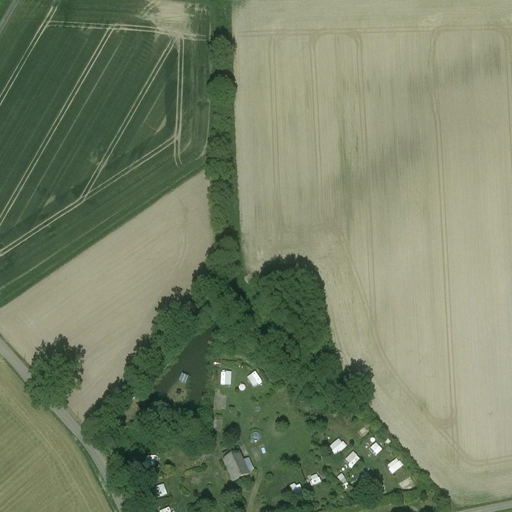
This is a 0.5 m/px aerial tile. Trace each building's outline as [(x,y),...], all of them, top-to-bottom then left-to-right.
[(248,377),(253,387),(262,381),(256,372),(248,377)] [(363,440),(373,432),(369,427),(359,436),(363,440)] [(341,442),(334,447),(339,454),(346,449),(341,442)] [(238,453),(223,460),(234,483),(248,476),(238,453)] [(160,466),(160,455),(146,456),(147,466),(160,466)] [(358,456),(349,464),(352,468),(361,459),(358,456)] [(399,458),(387,466),(393,474),(405,466),(399,458)] [(366,485),(374,478),(367,471),(359,478),(366,485)] [(318,474),(312,475),(314,484),(321,482),(318,474)] [(405,493),(417,485),(411,476),(399,483),(405,493)] [(377,497),(388,493),(384,483),(373,488),(377,497)] [(164,484),(153,488),(157,498),(168,494),(164,484)] [(172,511),(182,508),(181,503),(170,507),(172,511)]
